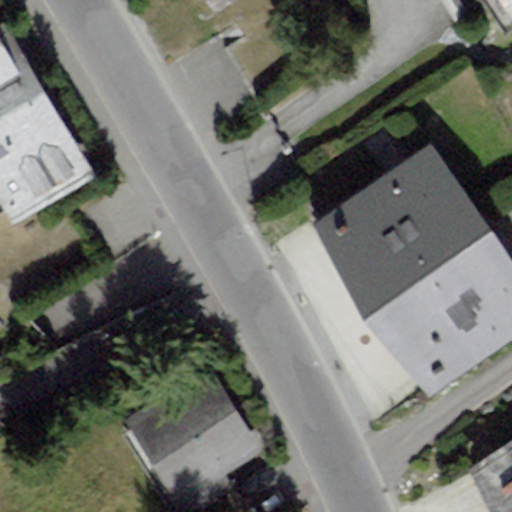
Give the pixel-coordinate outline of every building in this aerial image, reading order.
[(193,0),(206,19),(234,0),(193,0)] [(511,0),(455,0),(491,55),(511,40),(511,0)] [(0,221),(79,181),(0,52),(0,221)] [(511,301),(417,154),(301,228),(412,399),(511,335),(511,301)] [(193,366),(108,415),(164,511),(178,511),(253,469),(193,366)] [(511,511),(511,429),(449,467),(476,511),(511,511)]
